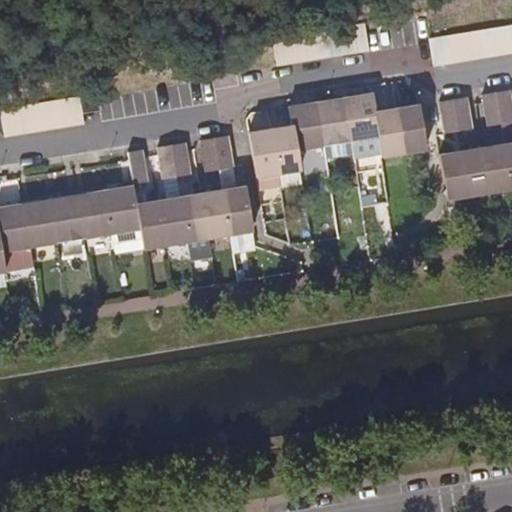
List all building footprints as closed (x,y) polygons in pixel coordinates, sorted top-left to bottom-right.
[(435,64),(511,50),(511,21),(430,36),(435,64)] [(511,124),(511,106),(511,100),(510,93),(497,95),(502,126),(511,124)] [(353,145),(380,140),(377,113),(374,95),(345,100),(353,145)] [(487,128),(502,126),(497,95),(482,96),(484,104),(487,128)] [(83,96),(3,104),(6,131),(86,123),(83,96)] [(472,132),(468,107),(467,99),(453,102),(458,134),(472,132)] [(324,149),(353,145),(345,100),(318,105),(324,149)] [(445,136),(458,134),(453,102),(439,104),(445,136)] [(297,153),(324,149),(318,105),(290,110),(293,127),(297,153)] [(420,106),(397,109),(404,156),(427,152),(420,106)] [(397,109),(377,113),(380,140),(383,159),(404,156),(397,109)] [(293,127),(271,131),(279,176),(299,173),(297,153),(293,127)] [(271,131),(249,134),(256,180),(279,176),(271,131)] [(221,171),(236,169),(231,137),(229,138),(216,140),(221,171)] [(208,174),(221,171),(216,140),(203,142),(204,151),(208,174)] [(192,176),(189,153),(188,145),(187,145),(174,147),(179,178),(192,176)] [(511,189),(505,145),(482,149),(489,195),(511,190),(511,189)] [(164,180),(179,178),(174,147),(159,150),(160,157),(164,180)] [(482,149),(461,153),(469,198),(489,195),(482,149)] [(148,183),(143,153),(130,155),(130,161),(134,186),(148,183)] [(461,153),(440,156),(447,201),(469,198),(461,153)] [(302,185),(299,173),(279,176),(281,188),(302,185)] [(134,186),(107,191),(114,235),(141,230),(138,205),(134,186)] [(247,187),(225,191),(232,236),(255,232),(247,187)] [(107,191),(80,195),(87,239),(114,235),(107,191)] [(225,191),(204,194),(211,239),(232,236),(225,191)] [(204,194),(182,198),(190,243),(211,239),(204,194)] [(80,195),(52,200),(59,244),(87,239),(80,195)] [(182,198),(161,201),(168,246),(190,243),(182,198)] [(52,200),(25,204),(32,248),(59,244),(52,200)] [(161,201),(138,205),(141,230),(145,250),(168,246),(161,201)] [(25,204),(0,208),(0,231),(4,253),(32,248),(25,204)]
